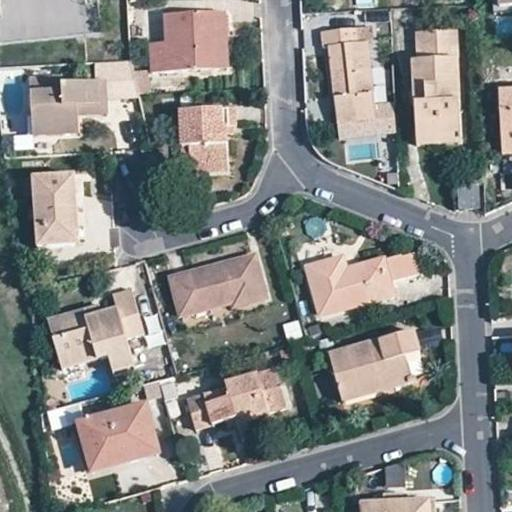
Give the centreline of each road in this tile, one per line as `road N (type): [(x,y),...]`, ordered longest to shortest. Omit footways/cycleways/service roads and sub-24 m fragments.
road 1 (residential): [(475,425),(215,494),(196,511)]
road 2 (residential): [(298,160),(256,211),(156,236),(134,214),(129,170)]
road 3 (residential): [(465,239),(475,425)]
road 4 (residential): [(298,160),(330,186),(465,239)]
road 5 (residential): [(282,0),(287,121),(298,160)]
